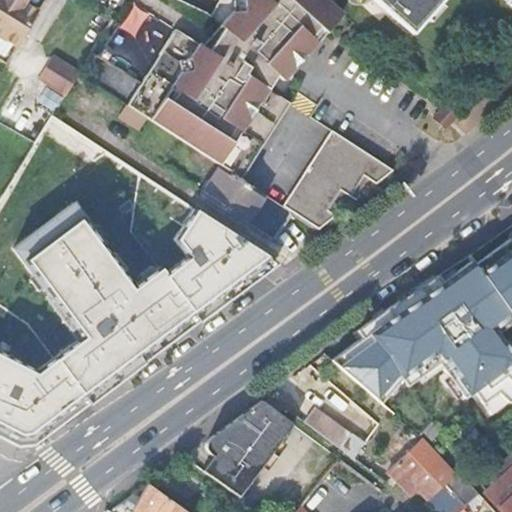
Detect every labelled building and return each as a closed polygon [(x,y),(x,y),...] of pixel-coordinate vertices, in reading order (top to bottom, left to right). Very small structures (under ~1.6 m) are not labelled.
[(0,0),(0,44),(15,53),(34,20),(21,11),(23,7),(10,0),(2,0),(2,1),(0,0)] [(322,0),(243,0),(219,28),(223,31),(207,54),(262,90),(274,77),(281,83),(341,16),(322,0)] [(511,0),(373,0),(412,34),(442,0),(507,0),(511,4),(511,0)] [(140,87),(126,108),(220,169),(239,181),(288,107),(262,90),(207,54),(132,5),(97,59),(140,87)] [(53,55),(40,77),(66,93),(77,76),(80,72),(53,55)] [(444,107),(432,120),(444,131),(456,118),(444,107)] [(329,134),(280,209),(292,216),(316,232),(332,220),(325,215),(339,195),(347,201),(361,180),(373,187),(390,175),(329,134)] [(201,198),(272,244),(292,216),(280,209),(239,181),(220,169),(201,198)] [(0,351),(0,421),(22,432),(131,361),(133,362),(264,277),(272,261),(259,242),(191,209),(177,239),(187,255),(165,269),(159,267),(132,284),(122,267),(78,200),(12,243),(27,266),(40,273),(83,338),(36,368),(0,351)] [(511,305),(511,227),(457,270),(495,318),(511,305)] [(356,385),(393,417),(431,373),(394,341),(356,385)] [(203,451),(211,462),(211,461),(215,464),(207,477),(211,479),(217,484),(240,500),(291,427),(260,404),(221,433),(211,440),(203,451)] [(465,429),(480,445),(491,434),(490,433),(475,418),(465,429)] [(342,444),(350,431),(333,420),(324,433),(342,444)] [(365,471),(386,485),(392,479),(409,497),(416,491),(427,502),(453,478),(424,447),(414,456),(410,452),(390,471),(377,456),(365,471)] [(211,462),(203,473),(207,477),(215,464),(211,461),(211,462)] [(511,511),(511,470),(484,496),(499,511),(511,511)] [(453,478),(427,502),(434,511),(464,483),(457,475),(453,478)] [(211,479),(206,486),(212,490),(217,484),(211,479)] [(181,511),(147,487),(129,511),(181,511)]
